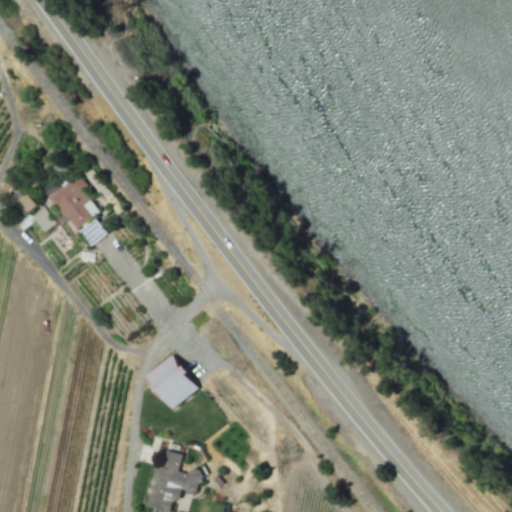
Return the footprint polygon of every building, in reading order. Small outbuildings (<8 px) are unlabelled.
[(36,204),(25,193),(14,203),(24,215),(36,204)] [(55,223),(43,206),(29,216),(41,232),(55,223)] [(79,229),(88,245),(106,234),(97,218),(79,229)] [(146,373),(171,408),(198,388),(188,373),(174,353),(146,373)] [(182,454),(162,449),(148,507),(170,511),(173,500),(180,502),(182,491),(196,494),(201,473),(179,468),(182,454)]
